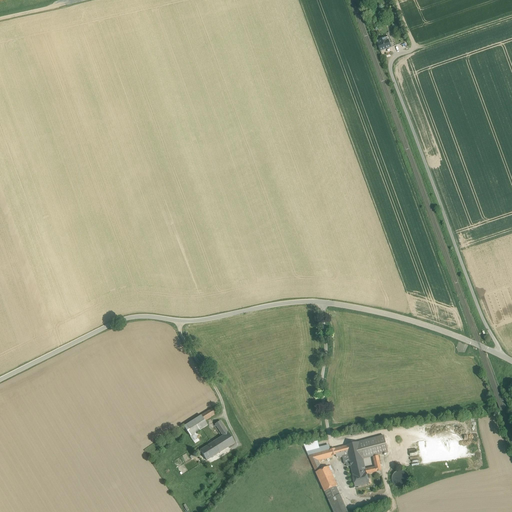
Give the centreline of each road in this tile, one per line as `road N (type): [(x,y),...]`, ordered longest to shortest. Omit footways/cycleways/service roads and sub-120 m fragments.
road 1 (unclassified): [(511,360),(411,320),(309,301),(201,320),(132,317),(0,380)]
road 2 (track): [(500,355),(384,58),(413,49),(395,0)]
road 3 (track): [(324,302),(329,435),(333,443),(385,431),(392,457),(384,468),(388,493),(352,503),(339,466)]
road 4 (track): [(181,320),(238,438)]
